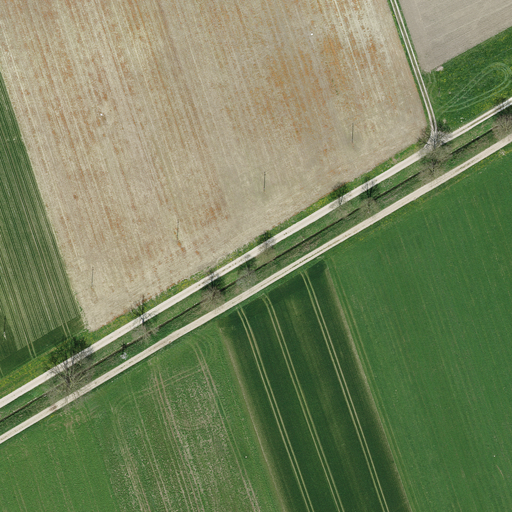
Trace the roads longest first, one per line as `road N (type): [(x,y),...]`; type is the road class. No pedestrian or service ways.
road 1 (track): [(0,439),(511,136)]
road 2 (track): [(432,147),(0,404)]
road 3 (track): [(393,0),(430,111),(432,147)]
